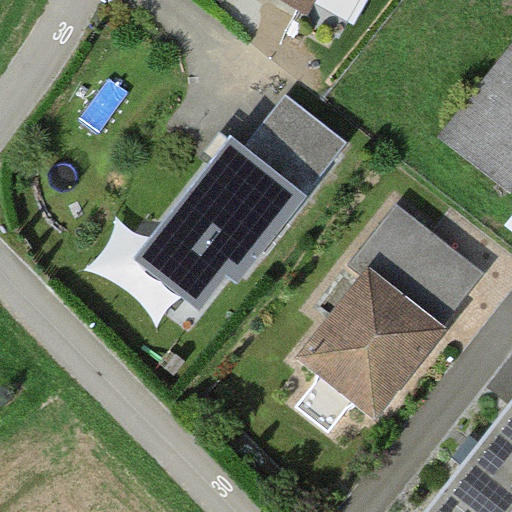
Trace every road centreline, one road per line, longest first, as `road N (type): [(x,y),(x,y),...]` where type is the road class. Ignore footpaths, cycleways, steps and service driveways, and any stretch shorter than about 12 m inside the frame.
road 1 (residential): [(0,271),(234,511)]
road 2 (residential): [(0,120),(80,0)]
